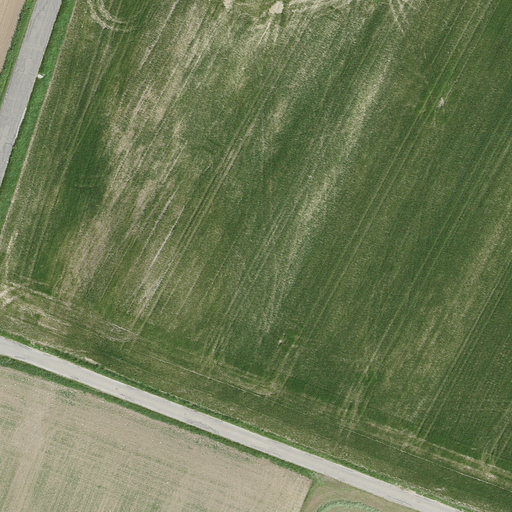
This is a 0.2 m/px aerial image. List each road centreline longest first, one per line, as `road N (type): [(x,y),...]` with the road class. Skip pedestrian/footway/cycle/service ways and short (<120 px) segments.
road 1 (residential): [(419,511),(0,357)]
road 2 (tertiary): [(0,157),(52,0)]
